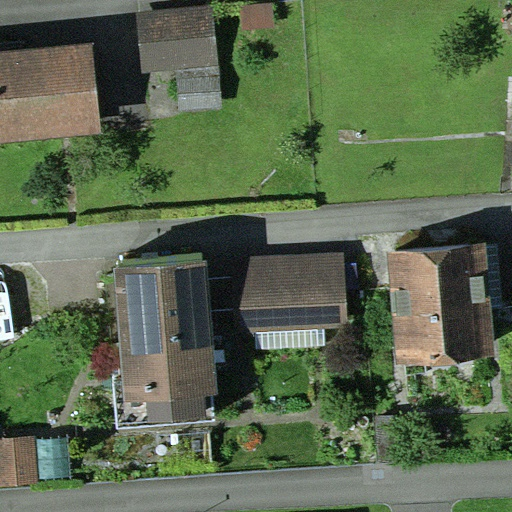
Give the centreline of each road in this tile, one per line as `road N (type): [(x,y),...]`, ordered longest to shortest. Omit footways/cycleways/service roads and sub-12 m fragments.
road 1 (residential): [(0,244),(511,207)]
road 2 (residential): [(88,511),(511,485)]
